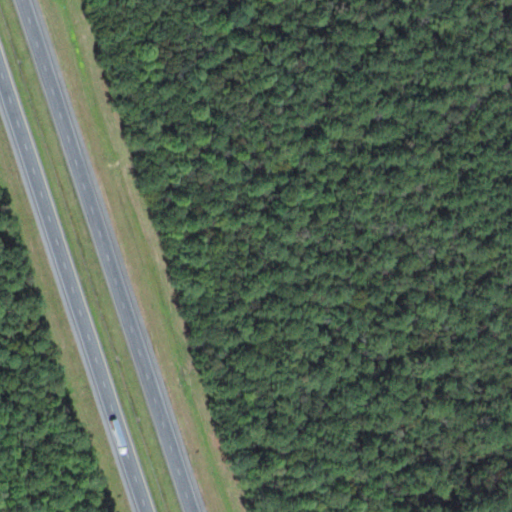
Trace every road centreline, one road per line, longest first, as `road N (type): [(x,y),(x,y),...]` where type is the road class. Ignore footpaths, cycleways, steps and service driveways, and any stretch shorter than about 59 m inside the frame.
road 1 (motorway): [(192,511),(23,0)]
road 2 (motorway): [(0,66),(147,511)]
